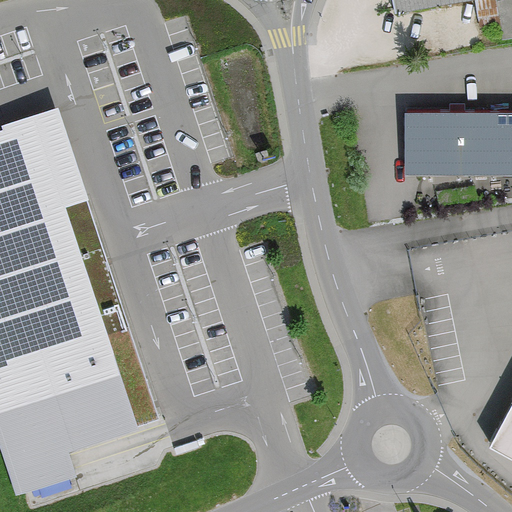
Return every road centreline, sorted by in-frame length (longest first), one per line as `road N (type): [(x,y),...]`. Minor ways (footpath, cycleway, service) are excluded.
road 1 (residential): [(283,0),(334,282),(378,416)]
road 2 (residential): [(366,463),(246,511)]
